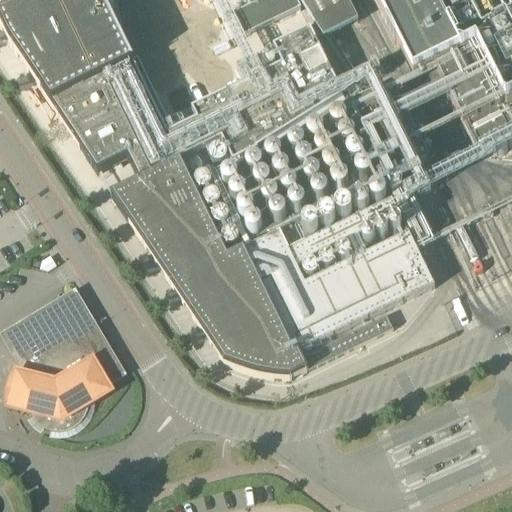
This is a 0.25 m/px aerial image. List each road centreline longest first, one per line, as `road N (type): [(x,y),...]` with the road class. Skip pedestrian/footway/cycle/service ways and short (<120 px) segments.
road 1 (unknown): [(0,46),(70,154),(94,170),(178,121),(154,53),(177,0)]
road 2 (tertiary): [(184,404),(228,425),(296,427),(511,334)]
road 3 (unknown): [(353,0),(511,311)]
road 4 (tertiary): [(184,404),(0,134)]
road 5 (tertiary): [(52,467),(124,466),(184,404)]
